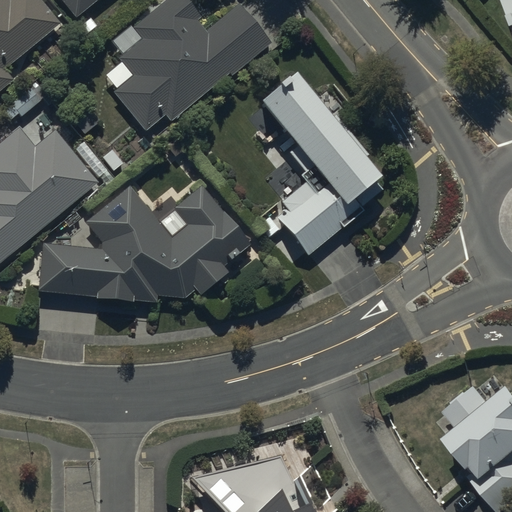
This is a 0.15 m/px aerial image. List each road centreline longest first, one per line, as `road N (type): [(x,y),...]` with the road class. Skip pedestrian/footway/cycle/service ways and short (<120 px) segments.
road 1 (residential): [(365,0),(505,169)]
road 2 (residential): [(325,352),(177,392),(112,398)]
road 3 (residential): [(488,251),(395,318),(325,352)]
road 4 (residential): [(325,352),(373,457),(414,511)]
